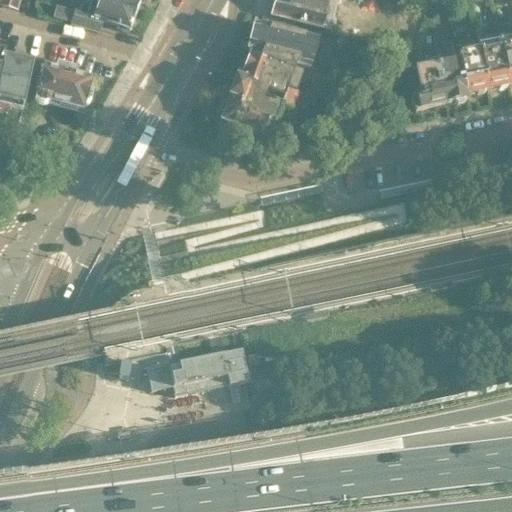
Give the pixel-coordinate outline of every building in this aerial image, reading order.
[(0,0),(0,9),(17,14),(20,0),(0,0)] [(139,7),(119,0),(99,0),(95,12),(88,9),(84,18),(74,16),(71,28),(96,35),(102,24),(129,33),(139,7)] [(276,0),(272,17),(331,32),(339,3),(325,0),(278,0),(278,1),(276,0)] [(254,27),(250,44),(247,53),(261,57),(260,59),(293,67),(307,71),(311,72),(318,45),(254,27)] [(511,42),(501,45),(510,87),(511,87),(511,42)] [(501,45),(479,49),(488,92),(495,91),(498,93),(505,91),(507,88),(510,87),(501,45)] [(457,54),(458,60),(466,97),(474,95),(477,97),(483,96),(485,93),(488,92),(479,49),(457,54)] [(243,76),(240,83),(240,85),(267,96),(266,98),(283,104),(281,110),(291,114),(297,97),(294,96),(301,79),(259,63),(249,59),(249,62),(244,60),(241,62),(237,71),(239,74),(243,76)] [(21,114),(32,66),(4,60),(3,62),(2,69),(0,76),(0,114),(6,116),(11,112),(21,114)] [(458,60),(435,65),(445,107),(453,105),(456,107),(463,106),(465,103),(466,103),(465,97),(466,97),(458,60)] [(428,71),(413,74),(409,73),(401,102),(411,98),(409,107),(415,114),(445,107),(435,65),(427,67),(428,71)] [(42,71),(35,102),(34,104),(54,108),(66,111),(76,112),(78,105),(87,107),(92,87),(88,87),(89,82),(74,78),(75,70),(57,66),(56,74),(42,71)] [(221,100),(215,116),(223,119),(223,120),(223,121),(223,122),(223,123),(224,125),(225,126),(244,133),(243,134),(272,144),(281,122),(276,120),(280,110),(281,110),(283,104),(266,98),(267,96),(240,85),(240,83),(235,82),(234,84),(232,84),(227,97),(229,98),(228,101),(229,101),(229,103),(221,100)] [(247,385),(245,373),(241,353),(146,373),(150,395),(171,390),(173,400),(247,385)] [(259,366),(257,356),(247,358),(249,368),(259,366)] [(117,380),(117,381),(126,383),(126,382),(128,373),(119,371),(117,380)]
